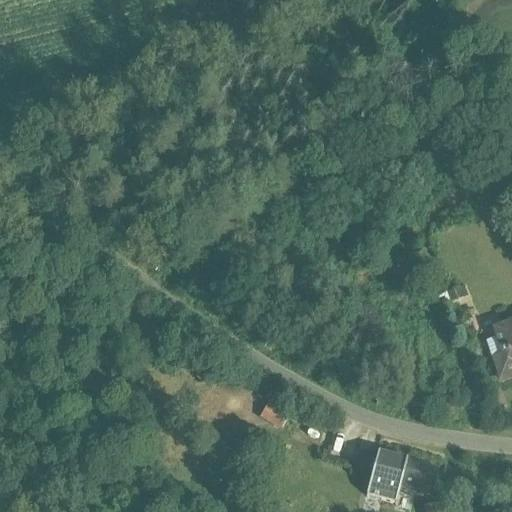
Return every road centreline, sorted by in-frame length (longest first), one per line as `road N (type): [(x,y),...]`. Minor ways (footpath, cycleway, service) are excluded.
road 1 (residential): [(0,226),(118,269),(222,341),(340,406)]
road 2 (unclassified): [(511,448),(414,434),(340,406)]
